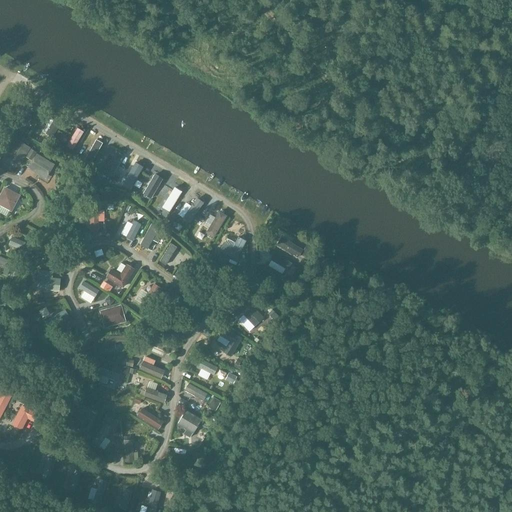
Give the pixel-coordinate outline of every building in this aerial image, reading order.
[(72,136),(80,140),(84,133),(76,129),(72,136)] [(12,162),(18,166),(29,148),(15,140),(7,153),(14,157),(12,162)] [(88,153),(94,158),(103,146),(96,142),(88,153)] [(114,153),(103,178),(113,182),(124,157),(114,153)] [(36,155),(28,168),(37,174),(40,170),(47,175),(53,165),(36,155)] [(136,166),(123,185),(131,190),(144,171),(136,166)] [(4,188),(0,195),(0,204),(11,211),(18,196),(4,188)] [(177,191),(168,205),(176,210),(184,196),(177,191)] [(193,226),(205,208),(197,203),(186,221),(193,226)] [(177,219),(182,223),(192,211),(187,206),(177,219)] [(219,216),(211,230),(220,235),(228,221),(219,216)] [(127,224),(121,238),(133,244),(140,230),(127,224)] [(241,245),(234,241),(228,251),(219,246),(215,254),(232,263),(241,245)] [(153,258),(158,246),(152,243),(148,250),(143,247),(141,252),(153,258)] [(159,263),(164,268),(177,257),(171,251),(159,263)] [(122,287),(133,269),(126,265),(119,276),(110,270),(106,277),(122,287)] [(37,276),(35,289),(57,291),(59,279),(37,276)] [(110,298),(114,292),(105,285),(100,290),(110,298)] [(112,316),(114,325),(125,322),(120,305),(99,311),(102,319),(112,316)] [(263,318),(252,307),(243,315),(254,326),(263,318)] [(44,309),(38,312),(43,322),(49,319),(44,309)] [(156,333),(174,342),(177,335),(170,331),(174,324),(163,319),(156,333)] [(241,339),(224,328),(219,335),(229,342),(223,352),(230,356),(241,339)] [(109,358),(128,354),(125,339),(106,343),(109,358)] [(162,383),(165,375),(154,372),(156,366),(145,362),(141,375),(162,383)] [(207,386),(212,373),(196,366),(193,375),(201,378),(199,382),(207,386)] [(97,384),(117,388),(120,380),(99,375),(97,384)] [(144,402),(165,409),(168,401),(157,397),(159,390),(150,387),(144,402)] [(1,392),(0,394),(0,415),(10,397),(1,392)] [(68,421),(81,427),(89,411),(77,404),(68,421)] [(35,414),(21,407),(11,425),(20,430),(27,417),(32,420),(35,414)] [(184,411),(177,424),(193,433),(200,420),(184,411)] [(138,424),(157,433),(161,425),(142,415),(138,424)] [(111,446),(110,446),(115,434),(104,429),(95,450),(107,456),(111,446)] [(124,467),(135,467),(136,446),(125,446),(124,467)] [(94,477),(88,497),(101,501),(107,480),(94,477)]
